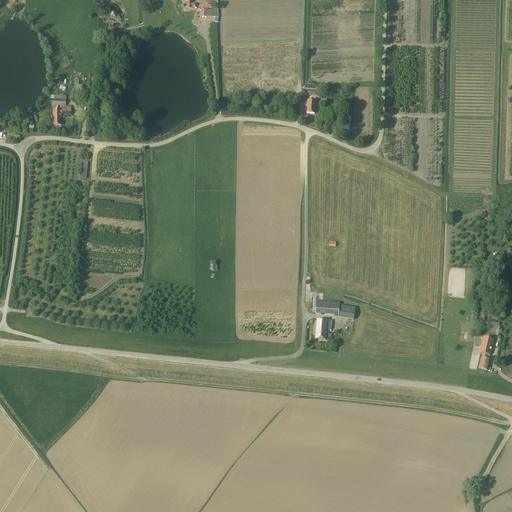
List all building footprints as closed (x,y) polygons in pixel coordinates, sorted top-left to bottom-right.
[(309,86),(308,95),(320,96),(320,92),(314,92),(315,87),(309,86)] [(50,108),(56,108),(55,111),(53,111),(53,126),(61,126),(61,115),(71,116),(71,106),(66,106),(66,96),(50,95),(50,108)] [(307,106),(307,113),(314,114),(316,102),(307,101),(307,106)] [(338,316),(339,303),(316,301),(315,314),(338,316)] [(356,308),(341,305),(339,318),(354,321),(356,308)] [(326,340),(327,330),(332,330),(332,321),(327,320),(327,321),(317,320),(316,339),(326,340)] [(499,327),(491,325),(490,333),(495,334),(497,329),(498,329),(499,327)] [(479,354),(483,355),(482,359),(479,369),(487,371),(490,360),(489,360),(490,356),(494,340),(483,338),(479,354)]
